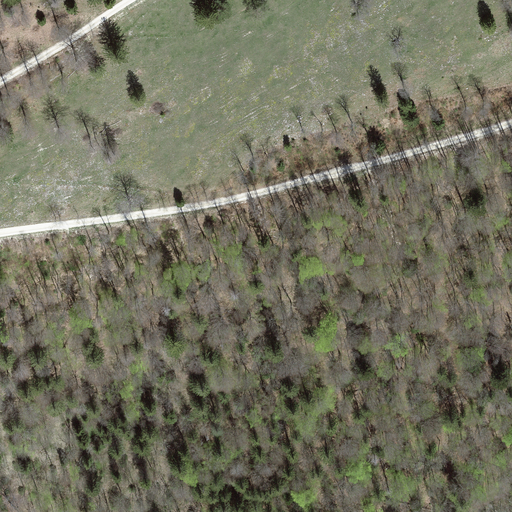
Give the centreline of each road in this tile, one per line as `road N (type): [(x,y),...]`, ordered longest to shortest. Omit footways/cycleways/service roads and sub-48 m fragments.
road 1 (unclassified): [(0,232),(253,194),(511,119)]
road 2 (unclassified): [(130,0),(0,80)]
